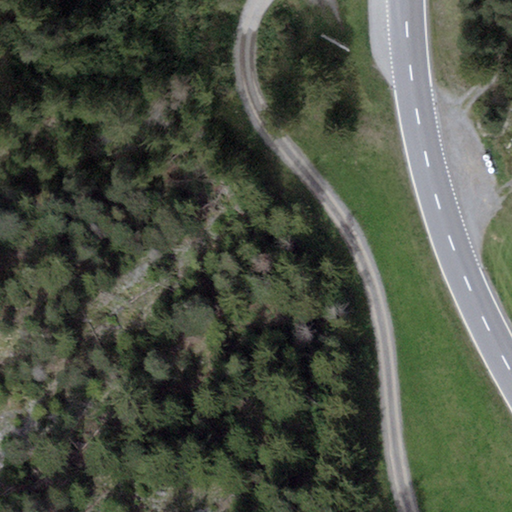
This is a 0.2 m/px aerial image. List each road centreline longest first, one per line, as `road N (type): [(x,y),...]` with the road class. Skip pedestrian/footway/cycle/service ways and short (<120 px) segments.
road 1 (primary): [(511,377),(432,189),(404,0)]
road 2 (track): [(511,42),(424,155)]
